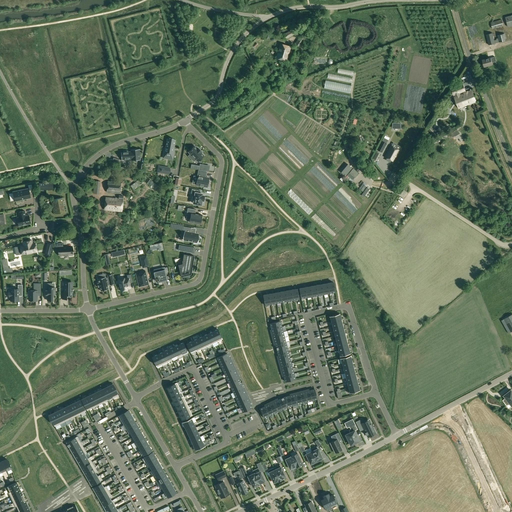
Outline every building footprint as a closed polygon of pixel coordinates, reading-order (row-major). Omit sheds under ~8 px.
[(503,26),(501,20),(491,23),(492,29),(503,26)] [(281,31),(285,39),(296,33),(292,25),(281,31)] [(495,43),(492,33),(486,35),(489,45),(495,43)] [(506,40),(504,34),(498,35),(499,42),(506,40)] [(300,36),(295,44),(300,47),(305,39),(300,36)] [(280,44),(276,58),(286,61),(287,61),(288,60),(289,57),(288,57),(291,47),(280,44)] [(482,60),(484,67),(492,65),(492,63),(496,62),(495,57),(491,58),(482,60)] [(456,97),(455,98),(459,108),(476,101),(472,92),(467,94),(467,93),(460,96),(459,93),(465,91),(463,85),(452,89),(454,95),(455,95),(456,97)] [(433,136),(437,133),(438,134),(441,131),(439,128),(436,131),(432,126),(428,130),(433,136)] [(361,142),(359,136),(348,141),(350,146),(361,142)] [(169,139),(167,139),(167,143),(166,143),(166,144),(167,144),(166,148),(168,148),(168,152),(164,151),(163,157),(172,159),(174,151),(173,151),(175,141),(174,140),(174,139),(169,138),(169,139)] [(382,141),(377,150),(382,152),(386,143),(382,141)] [(390,146),(384,157),(387,158),(391,160),(393,162),(399,151),(398,150),(400,147),(393,143),(391,146),(390,146)] [(194,146),(188,152),(198,161),(204,156),(201,153),(202,152),(198,148),(197,149),(194,146)] [(131,160),(141,160),(141,159),(140,159),(140,153),(138,153),(138,149),(140,149),(130,150),(131,150),(131,151),(131,159),(131,160)] [(121,152),(122,160),(131,159),(131,151),(130,151),(130,152),(128,152),(128,151),(123,151),(123,152),(121,152)] [(348,164),(341,172),(345,176),(352,167),(348,164)] [(208,181),(209,178),(205,178),(205,176),(206,176),(206,172),(199,170),(196,185),(207,187),(208,184),(209,181),(208,181)] [(120,193),(120,190),(122,190),(122,188),(120,188),(121,182),(120,182),(120,181),(119,181),(119,182),(108,181),(106,192),(120,193)] [(367,187),(361,195),(364,197),(370,189),(367,187)] [(31,198),(29,189),(13,192),(15,201),(16,201),(16,203),(21,202),(21,200),(31,198)] [(192,189),(191,194),(195,194),(193,203),(201,205),(202,200),(203,201),(204,196),(202,195),(202,194),(200,193),(200,191),(192,189)] [(106,198),(104,210),(122,211),(123,199),(123,196),(119,196),(118,199),(106,198)] [(62,198),(53,200),(51,200),(51,202),(53,212),(54,214),(67,212),(64,197),(62,198)] [(193,222),(193,223),(200,224),(201,219),(202,219),(203,215),(198,214),(195,214),(196,209),(188,208),(187,214),(189,214),(188,222),(193,222)] [(19,217),(17,218),(18,226),(31,223),(29,215),(26,216),(24,211),(18,212),(19,217)] [(197,242),(198,234),(190,232),(191,228),(183,226),(183,230),(185,231),(183,240),(197,242)] [(20,246),(15,247),(16,255),(22,254),(37,252),(35,243),(32,244),(31,240),(28,241),(23,242),(23,245),(20,246)] [(59,248),(59,250),(60,256),(62,255),(62,256),(72,255),(72,253),(73,253),(73,251),(72,251),(72,247),(70,247),(63,247),(63,243),(55,244),(54,248),(59,248)] [(195,247),(179,245),(178,250),(194,253),(195,247)] [(189,275),(190,271),(191,271),(194,256),(184,254),(182,264),(178,265),(181,277),(189,275)] [(8,269),(6,261),(2,262),(4,274),(12,272),(11,268),(8,269)] [(157,282),(161,281),(167,279),(166,277),(164,268),(151,271),(153,278),(156,277),(157,282)] [(136,273),(139,287),(149,284),(145,271),(136,273)] [(106,278),(105,277),(98,279),(99,283),(97,283),(98,287),(100,287),(101,291),(108,289),(107,284),(110,284),(110,285),(114,284),(111,274),(108,275),(108,278),(106,278)] [(124,278),(118,279),(121,291),(127,290),(126,289),(127,289),(127,288),(129,288),(130,288),(129,283),(133,282),(131,274),(127,275),(128,278),(124,279),(124,278)] [(67,295),(72,295),(72,292),(73,292),(73,289),(72,289),(72,282),(65,283),(65,287),(65,292),(62,292),(62,299),(67,299),(67,295)] [(37,301),(37,295),(37,293),(40,293),(40,283),(34,284),(34,291),(29,291),(29,301),(37,301)] [(46,294),(46,295),(47,295),(47,301),(53,301),(53,295),(55,295),(55,287),(54,287),(52,287),(52,286),(51,286),(51,287),(50,287),(50,284),(46,284),(46,290),(46,291),(46,294)] [(19,295),(22,295),(22,285),(18,285),(18,289),(11,289),(11,292),(9,292),(9,297),(11,297),(11,301),(19,301),(19,295)] [(511,314),(504,319),(502,320),(507,329),(509,328),(511,332),(511,331),(511,314)] [(280,321),(270,324),(272,329),(282,327),(280,321)] [(218,329),(212,332),(217,342),(222,339),(218,329)] [(212,332),(207,334),(212,344),(217,342),(212,332)] [(207,334),(202,337),(207,346),(212,344),(207,334)] [(202,337),(197,339),(202,349),(207,346),(202,337)] [(197,339),(192,341),(196,351),(202,349),(197,339)] [(192,341),(186,344),(190,353),(196,350),(196,351),(192,341)] [(183,342),(178,345),(183,355),(188,352),(183,342)] [(178,345),(173,347),(177,357),(183,355),(178,345)] [(173,347),(168,350),(172,360),(172,359),(177,356),(177,357),(173,347)] [(168,350),(162,352),(167,362),(172,360),(168,350)] [(162,352),(157,355),(162,365),(167,362),(162,352)] [(227,353),(218,358),(220,363),(229,359),(227,353)] [(157,355),(152,357),(157,367),(162,365),(157,355)] [(229,359),(220,363),(222,368),(232,363),(229,359)] [(232,363),(222,368),(224,373),(234,368),(232,363)] [(234,368),(224,373),(227,378),(236,373),(234,368)] [(236,373),(227,378),(229,382),(238,378),(236,373)] [(294,374),(284,376),(285,382),(295,379),(294,374)] [(238,378),(229,382),(231,387),(240,383),(238,378)] [(177,383),(167,387),(169,392),(179,387),(177,383)] [(240,383),(231,387),(233,392),(243,388),(240,383)] [(113,384),(107,387),(113,398),(118,395),(113,384)] [(107,387),(102,389),(108,400),(113,398),(107,387)] [(179,387),(169,392),(171,397),(180,392),(178,388),(179,388),(179,387)] [(243,388),(233,392),(236,397),(245,393),(243,388)] [(102,389),(97,392),(103,403),(108,400),(102,389)] [(506,398),(503,400),(507,406),(510,403),(511,406),(511,405),(511,391),(511,390),(504,396),(506,398)] [(97,392),(92,394),(97,405),(103,403),(97,392)] [(180,392),(171,397),(174,401),(183,397),(181,392),(180,392)] [(245,393),(236,397),(238,402),(247,398),(245,393)] [(92,394),(87,397),(92,408),(97,405),(92,394)] [(87,397),(82,399),(87,411),(92,408),(87,397)] [(183,397),(174,401),(176,406),(186,401),(183,397)] [(284,397),(278,400),(283,409),(287,407),(285,397),(284,397)] [(247,398),(238,402),(240,407),(249,403),(247,398)] [(80,400),(75,403),(80,414),(86,411),(80,400)] [(278,400),(274,402),(278,411),(283,409),(278,400)] [(186,401),(176,406),(178,410),(188,406),(186,401)] [(274,402),(269,404),(274,413),(278,411),(274,402)] [(75,403),(70,405),(75,416),(80,414),(75,403)] [(249,403),(240,407),(242,412),(252,408),(249,403)] [(269,404),(265,406),(269,416),(274,413),(269,404)] [(70,405),(65,408),(70,419),(75,416),(70,405)] [(188,406),(178,410),(180,415),(190,410),(188,406)] [(265,406),(260,409),(264,418),(269,416),(265,406)] [(474,407),(479,418),(484,415),(485,418),(488,416),(486,411),(483,412),(480,406),(475,408),(474,407)] [(474,407),(468,410),(473,421),(479,418),(474,407)] [(65,408),(60,410),(65,421),(70,419),(65,408)] [(60,410),(54,413),(60,424),(61,427),(67,424),(65,421),(60,410)] [(128,410),(118,416),(121,421),(131,415),(128,410)] [(190,410),(180,415),(182,420),(192,415),(190,410)] [(54,413),(49,415),(55,426),(60,424),(54,413)] [(131,415),(121,421),(123,425),(133,419),(131,415)] [(191,418),(183,422),(185,427),(194,423),(191,418)] [(362,418),(355,422),(360,431),(364,429),(365,432),(364,432),(366,435),(367,434),(368,437),(375,433),(370,423),(369,420),(363,422),(362,418)] [(133,419),(123,425),(126,429),(136,424),(133,419)] [(347,422),(349,427),(351,429),(350,430),(349,430),(350,432),(345,435),(346,435),(345,436),(347,440),(348,439),(350,445),(351,445),(351,446),(355,444),(354,443),(359,441),(354,430),(352,425),(355,424),(352,419),(347,422)] [(194,423),(185,427),(187,431),(196,427),(194,423)] [(136,424),(126,429),(129,434),(138,428),(136,424)] [(196,427),(187,431),(189,436),(198,432),(196,427)] [(138,428),(129,434),(131,433),(133,437),(141,433),(138,428)] [(434,430),(427,433),(430,440),(427,441),(430,446),(433,445),(432,443),(437,440),(435,435),(436,435),(434,430)] [(486,431),(478,435),(480,439),(488,435),(486,431)] [(198,432),(189,436),(192,441),(200,437),(198,432)] [(141,433),(133,437),(136,441),(134,442),(134,443),(143,437),(141,433)] [(342,450),(339,443),(342,441),(338,433),(331,436),(333,441),(330,443),(332,446),(331,447),(333,450),(334,450),(335,453),(337,452),(338,452),(341,451),(341,450),(342,450)] [(488,435),(480,439),(482,443),(490,440),(488,435)] [(77,436),(66,443),(68,445),(69,447),(70,448),(81,442),(77,436)] [(143,437),(134,443),(136,447),(146,441),(143,437)] [(200,437),(192,441),(194,445),(202,441),(200,437)] [(415,441),(419,451),(424,448),(425,451),(428,449),(426,444),(423,445),(420,439),(415,441)] [(414,440),(409,443),(409,444),(412,450),(409,451),(412,457),(415,455),(414,453),(419,451),(415,441),(414,440)] [(490,440),(482,443),(484,448),(492,444),(490,440)] [(146,441),(136,447),(137,447),(140,451),(139,451),(149,446),(146,441)] [(202,441),(194,445),(196,450),(204,446),(202,441)] [(81,442),(70,448),(73,454),(84,448),(81,442)] [(492,444),(484,448),(486,452),(494,448),(492,444)] [(455,445),(447,449),(449,453),(457,450),(455,445)] [(149,446),(139,451),(141,456),(151,450),(149,446)] [(311,449),(316,461),(319,460),(319,461),(323,459),(320,454),(321,454),(319,450),(319,451),(317,446),(311,449)] [(402,447),(396,450),(399,457),(397,458),(399,464),(402,462),(401,460),(407,458),(402,447)] [(84,448),(73,454),(76,459),(87,453),(84,448)] [(494,448),(486,452),(488,457),(496,453),(494,448)] [(316,461),(311,449),(312,451),(306,454),(311,465),(314,463),(314,462),(316,461)] [(457,450),(449,453),(451,458),(459,454),(457,450)] [(152,452),(145,457),(147,461),(145,462),(145,463),(155,457),(152,452)] [(87,453),(76,459),(79,464),(89,458),(89,457),(87,459),(85,455),(87,453)] [(291,456),(296,466),(296,467),(297,466),(298,467),(301,466),(301,464),(302,464),(297,453),(291,456),(291,454),(290,454),(291,456),(291,457),(291,456)] [(496,453),(488,457),(490,461),(498,457),(496,453)] [(291,456),(290,454),(285,457),(290,469),(291,469),(293,468),(292,468),(296,466),(291,456),(291,457),(291,456)] [(389,454),(382,457),(384,462),(385,462),(387,467),(393,464),(394,466),(397,465),(394,459),(392,461),(389,454)] [(459,454),(451,458),(453,462),(461,458),(459,454)] [(155,457),(145,463),(148,467),(158,461),(155,457)] [(498,457),(490,461),(492,465),(500,461),(498,457)] [(89,458),(79,464),(81,468),(92,462),(89,458)] [(461,458),(453,462),(455,467),(463,463),(461,458)] [(3,461),(2,461),(7,471),(12,469),(10,465),(7,459),(5,460),(3,461)] [(158,461),(148,467),(150,466),(152,470),(150,471),(160,466),(158,461)] [(500,461),(492,465),(494,470),(502,466),(500,461)] [(92,462),(81,468),(82,468),(85,472),(95,466),(92,462)] [(377,462),(371,465),(375,475),(381,472),(382,474),(385,473),(382,467),(380,469),(377,462)] [(258,468),(253,471),(254,473),(259,484),(264,481),(261,473),(260,472),(263,471),(259,463),(257,464),(258,468)] [(463,463),(455,467),(457,471),(465,467),(463,463)] [(274,467),(280,480),(281,479),(282,478),(284,477),(285,477),(280,465),(274,467)] [(371,465),(365,468),(368,474),(366,475),(368,481),(371,479),(370,477),(375,475),(371,465)] [(95,466),(85,472),(87,477),(97,471),(95,466)] [(160,466),(150,471),(153,476),(163,470),(160,466)] [(502,466),(494,470),(496,474),(505,470),(502,466)] [(259,484),(254,473),(250,475),(249,472),(247,473),(244,467),(241,468),(245,476),(247,475),(253,487),(254,486),(255,487),(258,486),(258,485),(259,484)] [(280,480),(274,467),(268,470),(274,482),(277,481),(276,481),(278,480),(278,481),(280,480)] [(465,467),(457,471),(459,475),(468,471),(465,467)] [(163,470),(153,476),(155,480),(165,475),(163,470)] [(505,470),(496,474),(498,478),(507,474),(505,470)] [(97,471),(87,477),(90,481),(100,475),(97,476),(95,472),(97,471)] [(219,494),(221,498),(224,496),(225,497),(228,496),(228,495),(229,494),(223,481),(221,479),(226,476),(223,471),(215,475),(218,480),(219,480),(220,483),(215,485),(217,490),(216,490),(218,494),(219,494)] [(239,480),(243,477),(240,471),(234,473),(236,477),(237,476),(239,480)] [(468,471),(459,475),(461,480),(470,476),(468,471)] [(359,472),(353,475),(356,482),(354,483),(356,489),(359,487),(358,485),(364,483),(359,472)] [(507,474),(498,478),(500,483),(509,479),(507,474)] [(100,475),(90,481),(92,486),(102,480),(100,475)] [(165,475),(155,480),(158,485),(168,479),(165,475)] [(470,476),(461,480),(463,484),(472,480),(470,476)] [(344,477),(337,481),(339,485),(340,485),(342,490),(348,487),(349,489),(352,488),(350,482),(347,484),(344,477)] [(168,479),(158,485),(161,489),(170,483),(168,479)] [(509,479),(500,483),(502,487),(511,483),(509,479)] [(472,480),(463,484),(465,488),(474,484),(472,480)] [(243,481),(237,484),(238,486),(242,494),(248,492),(245,487),(246,486),(245,484),(244,484),(243,481)] [(16,482),(7,487),(9,492),(8,492),(8,493),(19,488),(16,482)] [(101,483),(93,487),(96,492),(106,486),(104,487),(101,483)] [(170,483),(161,489),(163,488),(165,492),(164,493),(173,488),(170,483)] [(421,486),(416,489),(421,498),(426,496),(423,490),(426,488),(423,483),(420,484),(421,486)] [(511,486),(511,483),(502,487),(504,491),(511,487),(511,486)] [(474,484),(465,488),(467,493),(476,489),(474,484)] [(106,486),(96,492),(99,496),(109,491),(106,486)] [(19,488),(8,493),(10,497),(21,492),(19,488)] [(173,488),(164,493),(167,497),(168,497),(176,492),(173,488)] [(410,489),(407,491),(409,496),(412,495),(415,501),(421,498),(416,489),(411,491),(410,489)] [(476,489),(467,493),(469,497),(478,493),(476,489)] [(403,494),(397,496),(402,507),(408,504),(408,503),(405,497),(407,496),(405,490),(402,492),(403,494)] [(109,491),(99,496),(101,501),(111,495),(109,491)] [(21,492),(10,497),(13,502),(23,497),(21,492)] [(478,493),(469,497),(471,501),(480,498),(478,493)] [(328,494),(326,495),(331,506),(336,503),(338,502),(335,497),(334,498),(332,494),(329,496),(328,494)] [(111,495),(101,501),(104,505),(103,506),(113,500),(112,500),(111,500),(109,496),(111,495)] [(324,498),(321,499),(325,509),(326,508),(327,511),(332,509),(331,506),(326,495),(323,496),(324,498)] [(391,497),(388,498),(391,503),(393,502),(397,510),(402,507),(397,496),(392,499),(391,497)] [(23,497),(13,502),(15,507),(26,502),(23,497)] [(480,498),(471,501),(473,506),(482,502),(480,498)] [(385,503),(379,505),(382,511),(389,511),(387,506),(389,504),(387,499),(384,500),(385,503)] [(113,500),(103,506),(105,510),(115,504),(113,500)] [(305,504),(308,511),(307,511),(315,511),(316,511),(311,501),(309,502),(308,501),(305,503),(305,504)] [(26,502),(15,507),(16,507),(18,511),(17,511),(28,507),(26,502)] [(482,502),(473,506),(475,510),(484,506),(482,502)]
